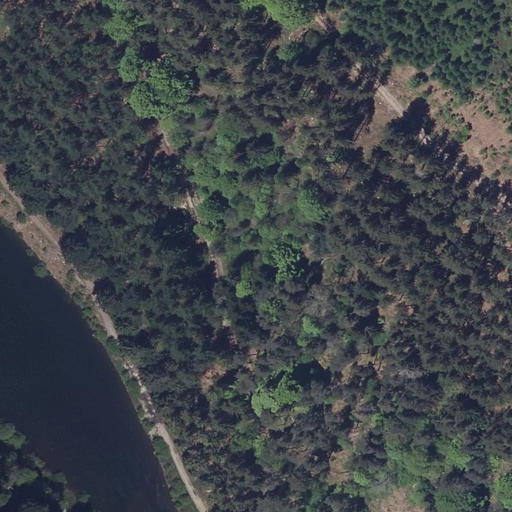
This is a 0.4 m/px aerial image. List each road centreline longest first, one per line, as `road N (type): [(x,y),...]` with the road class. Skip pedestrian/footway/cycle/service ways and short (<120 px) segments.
road 1 (track): [(124,0),(145,94),(232,347),(276,511)]
road 2 (track): [(511,201),(445,150),(307,0)]
